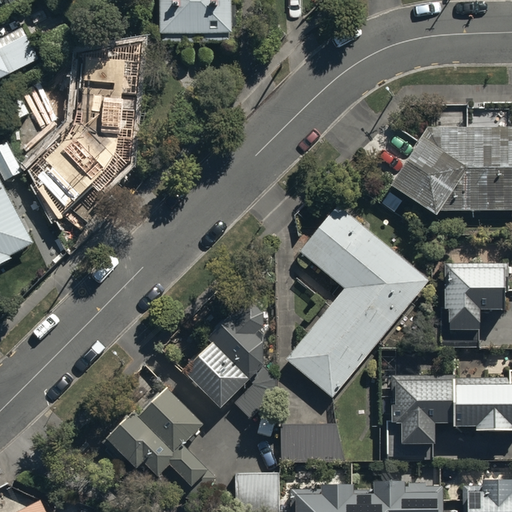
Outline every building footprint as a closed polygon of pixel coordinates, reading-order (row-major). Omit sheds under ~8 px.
[(30,0),(8,0),(14,9),(30,0)] [(235,35),(234,0),(160,0),(161,35),(163,35),(163,44),(185,44),(185,35),(235,35)] [(142,14),(140,30),(153,31),(154,16),(142,14)] [(0,78),(38,58),(22,28),(0,39),(0,78)] [(109,39),(104,79),(141,84),(147,44),(109,39)] [(98,111),(89,95),(29,128),(34,138),(30,140),(54,184),(59,181),(72,205),(131,173),(107,131),(112,128),(102,109),(98,111)] [(382,202),(394,210),(404,196),(433,217),(438,210),(511,210),(511,126),(427,126),(382,202)] [(0,166),(0,167),(0,165),(0,265),(13,259),(11,256),(34,244),(0,177),(0,166)] [(337,205),(300,252),(343,290),(284,358),(331,399),(430,284),(337,205)] [(503,265),(444,264),(444,309),(446,309),(446,329),(478,330),(478,309),(502,309),(503,265)] [(210,342),(181,371),(219,408),(228,398),(249,419),(277,391),(275,377),(263,365),(262,314),(248,301),(236,314),(232,311),(206,339),(210,342)] [(509,374),(393,376),(393,423),(387,423),(387,460),(433,459),(432,423),(451,423),(451,426),(474,426),(474,430),(511,429),(511,424),(511,370),(509,370),(509,374)] [(204,426),(167,389),(139,417),(134,411),(108,437),(153,484),(169,469),(197,497),(216,477),(184,445),(204,426)] [(335,423),(281,423),(282,465),(350,463),(335,423)] [(279,472),(236,473),(236,510),(280,509),(279,472)] [(482,485),(464,486),(463,511),(511,511),(511,484),(511,485),(511,479),(482,479),(482,485)] [(290,488),(289,511),(442,511),(443,485),(425,485),(425,482),(402,482),(402,480),(373,480),(373,492),(351,492),(351,483),(321,483),(321,488),(290,488)] [(46,511),(41,500),(16,511),(46,511)]
